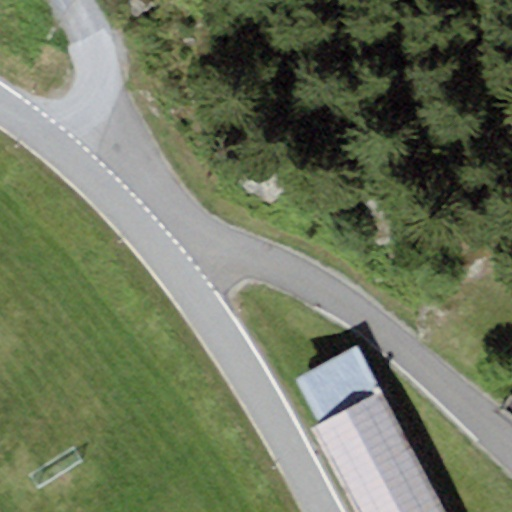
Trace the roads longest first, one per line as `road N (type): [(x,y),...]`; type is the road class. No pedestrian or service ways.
road 1 (residential): [(152,228),(290,281),(383,332),(511,455)]
road 2 (unclassified): [(152,228),(315,511)]
road 3 (unclassified): [(0,104),(63,143),(152,228)]
road 4 (track): [(75,0),(99,37),(104,104),(63,143)]
